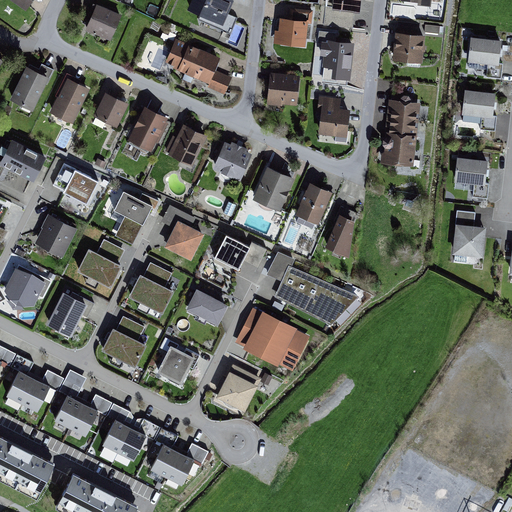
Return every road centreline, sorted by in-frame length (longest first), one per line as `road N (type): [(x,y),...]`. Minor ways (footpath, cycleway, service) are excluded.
road 1 (residential): [(380,0),(359,158),(333,167),(238,125)]
road 2 (residential): [(0,321),(253,450)]
road 3 (residential): [(238,125),(47,38)]
road 4 (residential): [(238,125),(259,0)]
